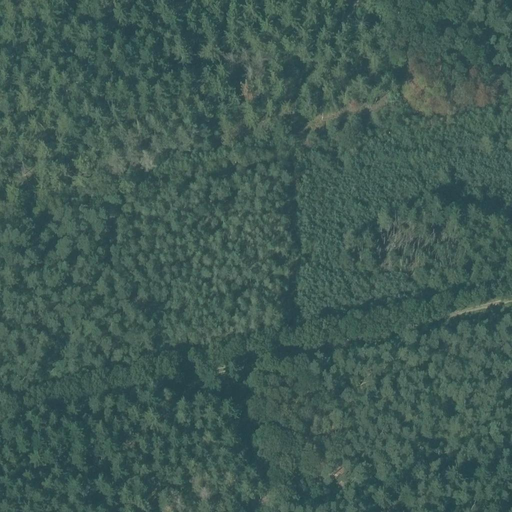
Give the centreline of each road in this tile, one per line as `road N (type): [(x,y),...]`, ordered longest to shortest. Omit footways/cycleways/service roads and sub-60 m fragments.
road 1 (track): [(0,423),(511,300)]
road 2 (track): [(0,220),(511,104)]
road 3 (track): [(275,508),(246,366)]
